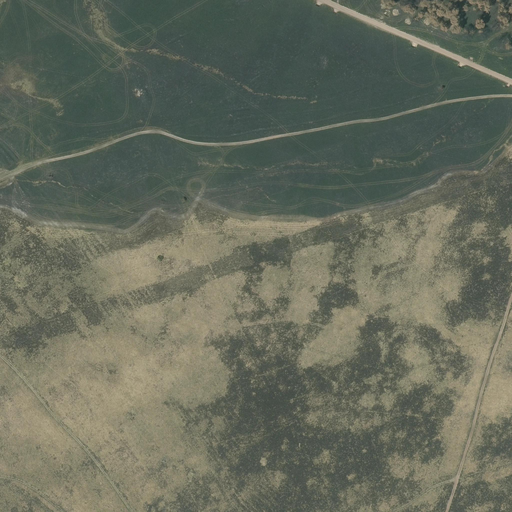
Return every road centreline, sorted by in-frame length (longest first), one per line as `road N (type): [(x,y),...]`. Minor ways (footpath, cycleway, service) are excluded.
road 1 (track): [(511,95),(231,144),(141,132),(0,180)]
road 2 (track): [(511,294),(446,511)]
road 3 (track): [(321,0),(511,82)]
road 4 (track): [(131,511),(0,356)]
